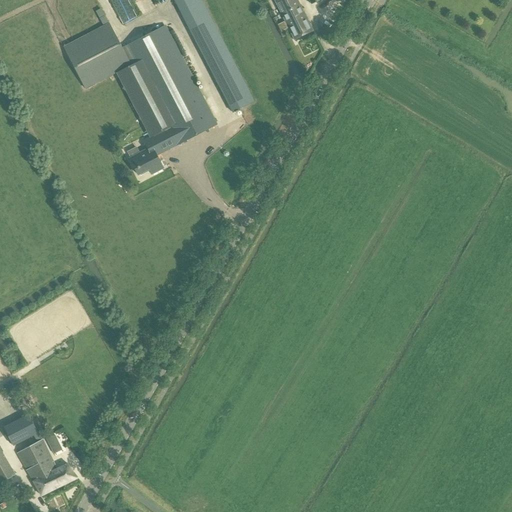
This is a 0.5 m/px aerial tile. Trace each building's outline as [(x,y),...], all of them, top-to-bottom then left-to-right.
[(174,0),(233,113),(254,102),(201,0),(174,0)] [(296,0),(274,0),(286,22),(279,26),(281,31),(288,28),(294,40),(312,31),(296,0)] [(216,125),(165,26),(122,48),(109,24),(63,48),(85,90),(118,73),(134,65),(167,129),(176,146),(216,125)] [(176,146),(167,129),(160,133),(144,141),(148,149),(130,159),(138,175),(149,170),(151,174),(163,168),(156,156),(176,146)] [(13,446),(38,433),(28,414),(3,427),(13,446)] [(54,453),(62,449),(55,435),(47,439),(54,453)] [(52,462),(54,461),(42,440),(17,454),(41,496),(58,487),(51,472),(56,469),(52,462)] [(0,449),(0,483),(15,475),(0,449)] [(58,487),(77,477),(68,463),(56,469),(51,472),(58,487)]
